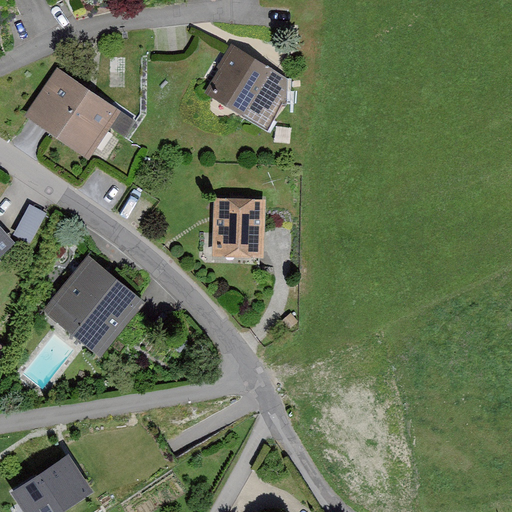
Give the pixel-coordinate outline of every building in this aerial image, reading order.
[(229,49),(206,93),(262,121),(285,78),(229,49)] [(89,157),(122,108),(59,66),(27,115),(89,157)] [(261,201),(206,200),(206,260),(260,261),(261,201)] [(31,242),(46,211),(29,203),(14,234),(31,242)] [(0,257),(10,248),(0,237),(0,257)] [(80,259),(38,311),(91,355),(134,303),(80,259)] [(69,455),(12,492),(24,511),(62,511),(93,493),(69,455)]
